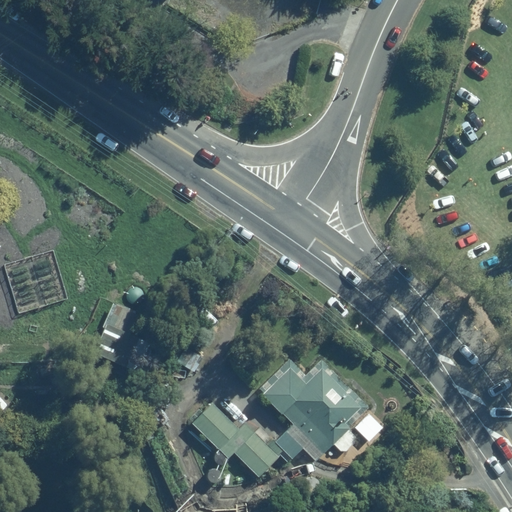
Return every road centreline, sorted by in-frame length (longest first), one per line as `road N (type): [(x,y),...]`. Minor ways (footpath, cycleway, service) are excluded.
road 1 (secondary): [(292,223),(0,34)]
road 2 (secondary): [(511,444),(444,349),(380,285)]
road 3 (unclassified): [(346,127),(348,198),(380,285)]
road 4 (unclassified): [(398,0),(346,127)]
